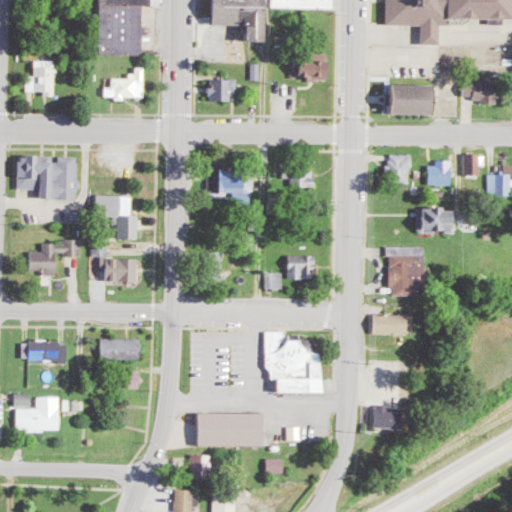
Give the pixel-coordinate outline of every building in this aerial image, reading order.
[(235,23),(204,23),(204,0),(255,0),(255,24),(253,24),(253,39),(235,38),(235,23)] [(335,8),(335,0),(276,0),(276,7),(335,8)] [(498,0),(498,15),(498,24),(483,23),(483,17),(473,17),(464,24),(433,24),(433,44),(415,43),(416,24),(381,23),(381,0),(498,0)] [(94,4),(138,4),(138,53),(94,53),(94,4)] [(295,79),(326,80),(327,54),(295,54),(295,79)] [(36,60),(35,76),(28,76),(28,92),(45,92),(45,96),(56,96),(57,61),(36,60)] [(113,77),(113,87),(106,87),(106,98),(148,98),(147,67),(136,68),(136,77),(113,77)] [(494,78),(464,77),(464,96),(475,97),(475,103),(493,103),(494,78)] [(210,80),(210,101),(232,101),(232,92),(238,92),(238,79),(210,80)] [(382,83),(424,83),(424,113),(382,113),(382,83)] [(413,153),(391,152),(391,182),(412,183),(413,153)] [(481,174),(481,164),(486,164),(486,153),(466,153),(465,174),(481,174)] [(79,198),(81,156),(56,156),(37,155),(37,154),(18,154),(17,188),(39,188),(39,197),(79,198)] [(431,164),(430,183),(452,184),(454,160),(438,159),(438,165),(431,164)] [(511,193),(511,163),(506,164),(506,173),(491,173),(491,194),(511,193)] [(293,186),(314,186),(315,165),(294,164),(293,186)] [(254,175),(234,174),(235,168),(211,167),(210,191),(254,193),(254,175)] [(119,237),(139,238),(139,214),(133,214),(133,195),(97,194),(97,215),(119,216),(119,237)] [(454,209),(442,209),(442,205),(419,206),(419,231),(455,230),(454,209)] [(83,239),(65,239),(65,242),(44,242),(44,250),(31,250),(31,271),(43,271),(43,274),(56,274),(56,251),(66,251),(66,255),(83,255),(83,239)] [(138,258),(109,256),(110,242),(96,241),(95,255),(104,256),(103,279),(136,280),(138,258)] [(426,245),(390,246),(391,287),(395,287),(395,295),(419,294),(418,280),(427,279),(426,245)] [(207,283),(224,283),(225,250),(207,249),(207,283)] [(315,278),(315,255),(289,254),(289,277),(315,278)] [(268,287),(285,288),(285,272),(268,271),(268,287)] [(406,333),(406,314),(373,313),(373,333),(406,333)] [(270,391),(319,391),(319,349),(301,349),(301,337),(287,337),(287,330),(270,330),(270,391)] [(103,337),(102,358),(141,359),(142,338),(103,337)] [(71,341),(24,340),(24,359),(71,360),(71,341)] [(141,388),(142,370),(120,370),(120,387),(141,388)] [(33,405),(34,393),(17,392),(16,405),(33,405)] [(19,407),(18,430),(63,431),(63,396),(40,396),(40,408),(19,407)] [(375,405),(374,427),(403,428),(404,406),(375,405)] [(192,414),(256,414),(256,446),(192,446),(192,414)] [(194,478),(213,477),(212,453),(194,454),(194,478)] [(286,473),(286,458),(269,458),(268,472),(286,473)] [(192,511),(194,511),(195,505),(201,505),(202,491),(178,490),(177,511),(192,511)] [(216,495),(215,511),(237,511),(238,495),(216,495)]
